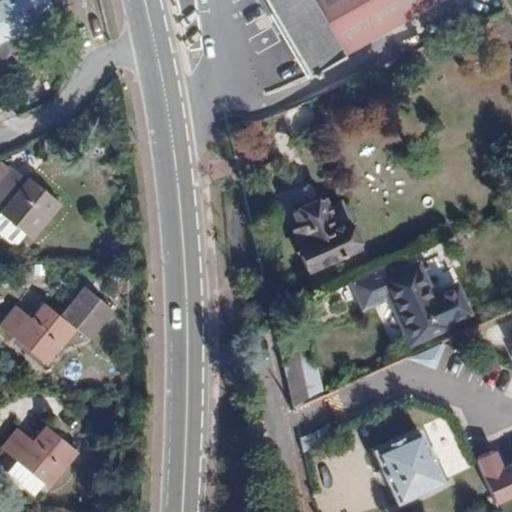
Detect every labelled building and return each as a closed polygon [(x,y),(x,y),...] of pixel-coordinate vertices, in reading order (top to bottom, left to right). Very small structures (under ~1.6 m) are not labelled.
[(46,0),(0,0),(0,45),(56,21),(46,0)] [(260,0),(303,74),(432,0),(260,0)] [(7,168),(0,175),(0,214),(29,239),(59,203),(27,178),(25,181),(8,166),(7,168)] [(292,245),(303,269),(381,234),(379,230),(382,229),(384,223),(380,215),(374,214),(362,220),(358,213),(355,215),(351,208),(328,218),(320,201),(286,217),(297,242),(292,245)] [(0,235),(7,244),(16,236),(0,218),(0,235)] [(346,282),(353,298),(418,268),(416,265),(401,272),(395,259),(346,282)] [(418,268),(353,298),(359,310),(388,298),(408,340),(443,324),(442,320),(464,309),(453,285),(430,295),(418,268)] [(61,317),(73,329),(85,338),(110,308),(86,287),(61,317)] [(73,329),(61,317),(44,304),(32,319),(16,306),(0,325),(0,326),(44,364),(73,329)] [(306,342),(278,355),(290,408),(319,395),(306,342)] [(319,395),(324,415),(324,419),(342,411),(333,389),(319,395)] [(319,395),(290,408),(294,429),(324,415),(319,395)] [(447,415),(424,424),(445,477),(469,467),(447,415)] [(300,448),(332,436),(327,424),(296,436),(300,448)] [(8,474),(36,497),(44,486),(47,488),(77,451),(45,426),(33,441),(16,429),(1,450),(18,464),(8,474)] [(369,449),(392,501),(437,481),(413,427),(369,449)]
